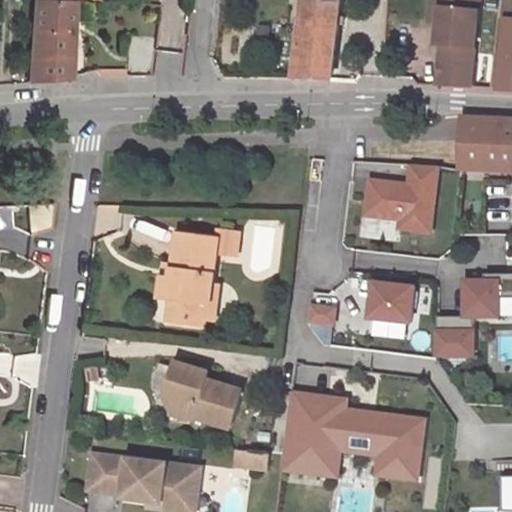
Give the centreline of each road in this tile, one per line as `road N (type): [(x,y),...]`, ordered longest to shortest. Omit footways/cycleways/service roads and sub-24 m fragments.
road 1 (residential): [(90,117),(41,511)]
road 2 (residential): [(511,105),(196,108)]
